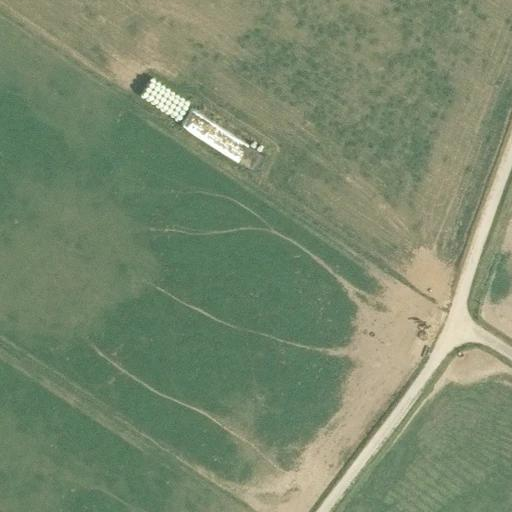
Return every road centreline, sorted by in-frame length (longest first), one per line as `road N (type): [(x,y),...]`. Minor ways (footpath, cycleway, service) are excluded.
road 1 (track): [(321,511),(455,321)]
road 2 (track): [(455,321),(511,156)]
